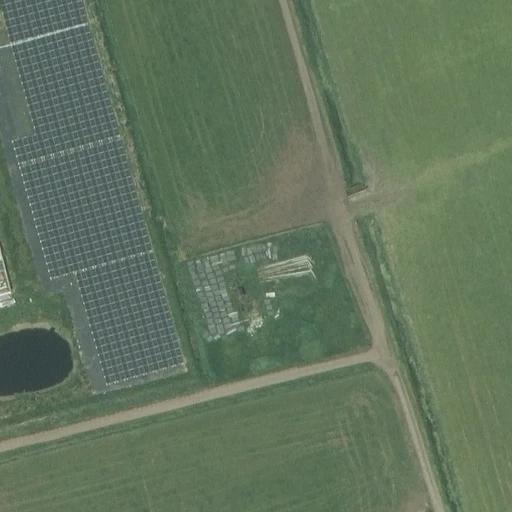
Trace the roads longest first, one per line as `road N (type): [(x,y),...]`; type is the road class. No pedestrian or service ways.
road 1 (track): [(382,353),(0,442)]
road 2 (track): [(430,511),(340,212)]
road 3 (track): [(511,135),(340,212)]
road 4 (track): [(340,212),(182,254)]
